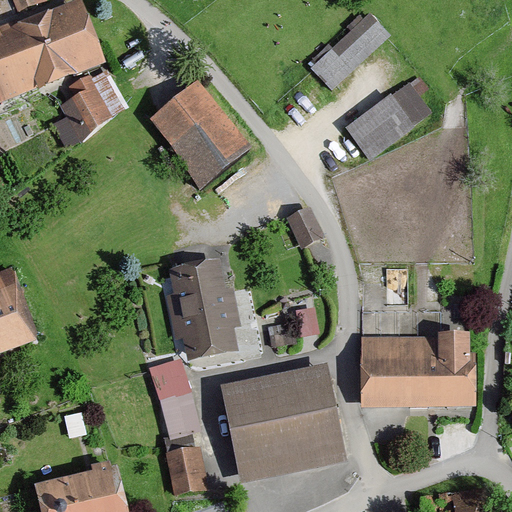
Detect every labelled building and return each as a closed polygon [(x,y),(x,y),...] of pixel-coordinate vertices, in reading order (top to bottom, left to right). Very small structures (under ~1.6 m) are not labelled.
[(50,11),(45,0),(10,0),(20,23),(50,11)] [(80,7),(0,37),(0,109),(104,70),(80,7)] [(388,44),(360,16),(306,69),(334,97),(388,44)] [(443,114),(418,80),(346,132),(370,166),(443,114)] [(114,123),(87,82),(66,95),(72,105),(60,112),(81,144),(114,123)] [(152,130),(203,194),(250,156),(199,92),(152,130)] [(287,224),(302,253),(324,242),(309,212),(287,224)] [(223,296),(218,266),(170,275),(175,300),(166,302),(174,345),(183,343),(187,365),(236,356),(232,333),(240,332),(233,294),(223,296)] [(0,359),(36,345),(8,274),(0,277),(0,359)] [(293,332),(319,331),(318,306),(292,307),(293,332)] [(361,415),(476,414),(476,362),(468,362),(468,341),(361,342),(361,415)] [(199,434),(178,365),(148,373),(169,443),(199,434)] [(343,470),(322,374),(219,395),(240,492),(343,470)] [(198,452),(166,459),(176,500),(208,493),(198,452)] [(124,511),(114,466),(90,471),(92,479),(35,491),(39,511),(124,511)] [(472,511),(470,496),(420,504),(421,511),(472,511)]
